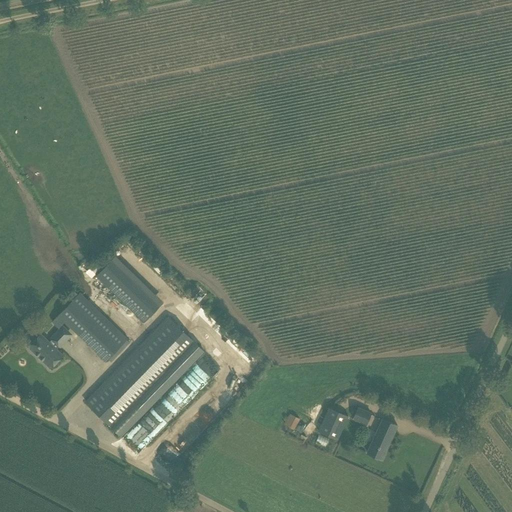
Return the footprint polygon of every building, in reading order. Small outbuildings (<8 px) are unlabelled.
[(91,268),(95,273),(108,260),(104,256),(91,268)] [(111,259),(96,276),(144,323),(159,306),(111,259)] [(105,361),(128,338),(80,292),(52,322),(59,328),(62,325),(63,325),(66,322),(105,361)] [(86,402),(100,416),(114,429),(121,437),(204,351),(200,347),(192,340),(169,317),(86,402)] [(56,349),(58,347),(51,340),(49,342),(41,334),(28,346),(50,368),(63,355),(56,349)] [(193,392),(210,370),(198,361),(189,373),(191,374),(184,382),(188,385),(186,386),(193,392)] [(332,409),(329,408),(321,425),(318,431),(335,438),(346,415),(332,409)] [(368,421),(371,414),(358,408),(355,415),(368,421)] [(284,424),(293,429),(299,418),(290,414),(284,424)] [(383,419),(367,453),(382,460),(397,425),(383,419)] [(131,433),(140,441),(149,431),(140,423),(131,433)]
